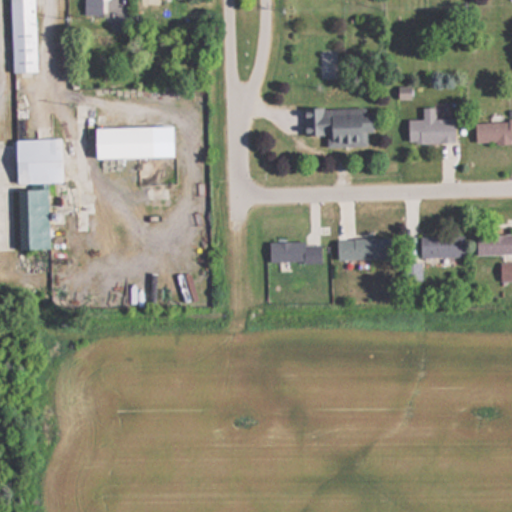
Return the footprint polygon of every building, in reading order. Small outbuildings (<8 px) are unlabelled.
[(32,0),(7,0),(9,72),(34,72),(32,0)] [(101,15),(101,0),(82,0),(82,15),(101,15)] [(369,131),(369,107),(301,107),(301,135),(324,135),(324,146),(365,146),(365,132),(369,131)] [(452,142),(452,118),(433,118),(433,107),(420,107),(420,119),(405,119),(405,142),(452,142)] [(511,119),(472,120),(472,143),(509,144),(509,136),(511,136),(511,119)] [(149,158),(149,127),(91,127),(91,158),(149,158)] [(46,249),(44,183),(59,182),(58,139),(12,139),(14,250),(46,249)] [(511,234),(474,234),(474,254),(511,254),(511,234)] [(462,236),(418,236),(418,256),(462,256),(462,236)] [(334,238),(334,259),(390,258),(390,237),(334,238)] [(267,241),(267,262),(320,262),(320,241),(267,241)] [(511,280),(511,262),(498,262),(498,280),(511,280)]
